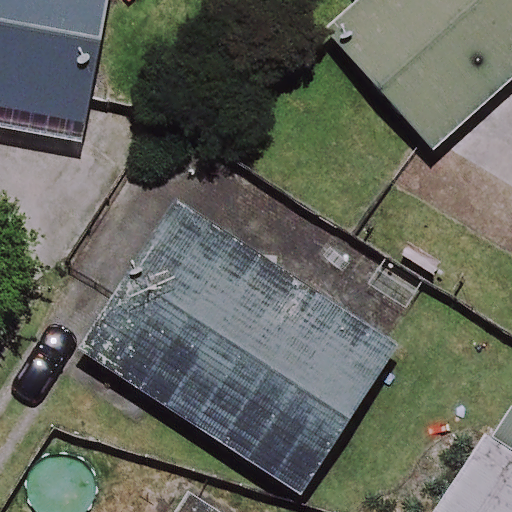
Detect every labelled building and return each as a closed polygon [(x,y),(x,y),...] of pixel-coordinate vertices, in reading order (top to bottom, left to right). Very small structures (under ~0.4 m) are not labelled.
[(0,0),(0,146),(119,169),(130,110),(87,103),(106,0),(0,0)] [(511,87),(511,0),(371,0),(327,39),(434,158),(511,87)] [(392,361),(182,223),(89,365),(299,503),(392,361)] [(511,298),(497,326),(511,334),(511,298)] [(511,511),(511,462),(484,444),(440,511),(511,511)]
